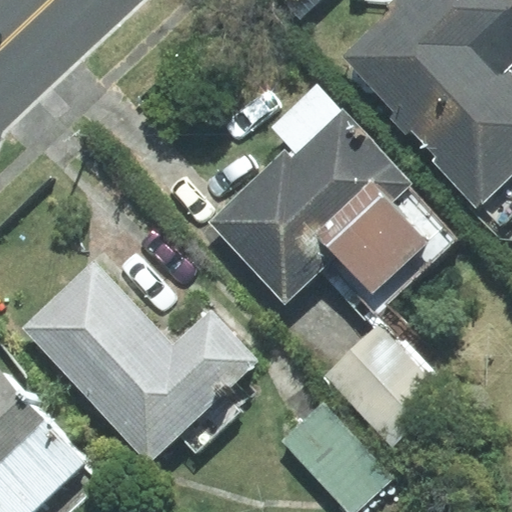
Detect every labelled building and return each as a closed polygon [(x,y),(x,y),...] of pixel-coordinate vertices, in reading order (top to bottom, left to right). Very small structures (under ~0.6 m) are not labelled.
[(511,0),(410,0),(347,56),(486,213),(511,190),(511,0)] [(296,148),(213,224),(290,309),(327,276),(371,325),(464,241),(324,88),(279,129),(296,148)] [(107,265),(30,333),(154,472),(267,372),(215,313),(179,346),(107,265)] [(463,412),(388,329),(332,379),(407,463),(463,412)] [(0,511),(50,511),(97,469),(7,370),(0,376),(0,511)] [(370,511),(400,487),(331,403),(283,443),(340,511),(370,511)]
